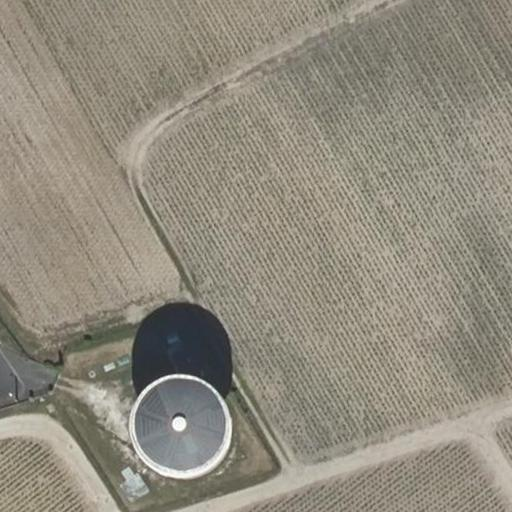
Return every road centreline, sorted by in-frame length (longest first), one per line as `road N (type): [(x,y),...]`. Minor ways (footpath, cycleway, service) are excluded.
road 1 (track): [(0,300),(32,343),(193,291),(294,476),(191,511)]
road 2 (track): [(193,291),(131,178),(147,129),(395,0)]
road 3 (track): [(511,406),(294,476)]
road 4 (track): [(106,511),(49,424),(0,430)]
